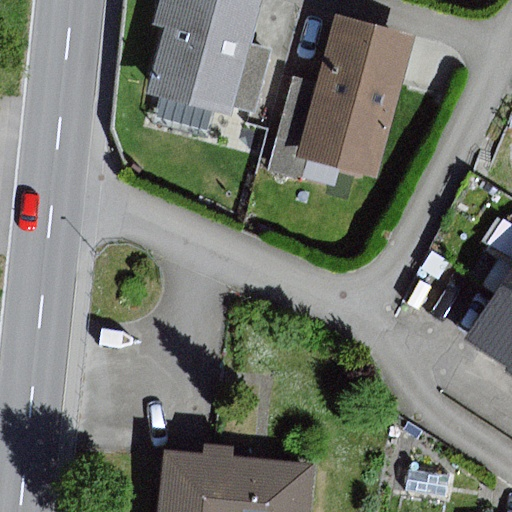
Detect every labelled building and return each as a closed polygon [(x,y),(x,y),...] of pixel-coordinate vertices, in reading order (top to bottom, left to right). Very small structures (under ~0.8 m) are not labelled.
[(262,1),(257,0),(160,0),(153,26),(166,30),(148,95),(233,119),(236,109),(255,114),(273,51),(250,45),(262,1)] [(417,38),(337,16),(318,85),(300,148),(297,159),(377,181),(417,38)] [(300,148),(318,85),(294,79),(277,141),(300,148)] [(511,262),(460,349),(511,380),(511,262)] [(306,511),(310,468),(164,455),(158,511),(306,511)]
